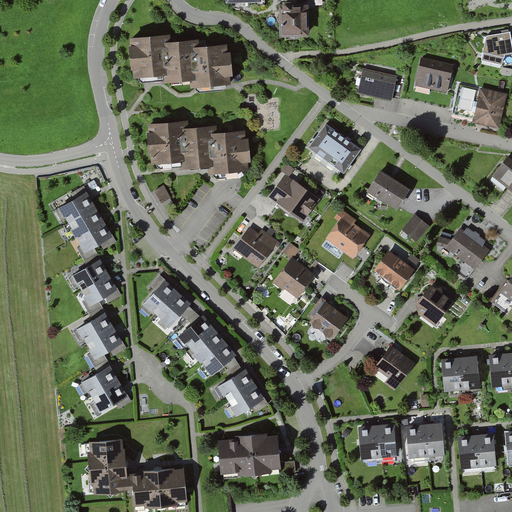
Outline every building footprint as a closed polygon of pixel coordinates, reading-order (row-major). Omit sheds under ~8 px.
[(304,32),(309,32),(308,2),(293,2),(293,0),(282,0),(283,5),(280,5),(280,33),(287,33),(287,35),(304,35),(304,32)] [(488,34),(482,59),(504,63),(507,53),(511,52),(511,36),(511,37),(510,31),(488,34)] [(130,80),(131,87),(143,86),(143,91),(161,90),(161,93),(191,91),(191,97),(228,94),(228,86),(231,86),(229,61),(224,62),(224,53),(198,55),(198,48),(168,50),(167,43),(128,46),(128,55),(125,55),(127,81),(130,80)] [(415,85),(448,93),(455,63),(422,56),(415,85)] [(355,102),(390,110),(395,85),(354,75),(352,84),(359,85),(355,102)] [(499,126),(507,91),(462,81),(456,109),(474,113),(473,120),(499,126)] [(212,180),(245,178),(244,169),(248,169),(246,145),(243,146),(243,137),(215,139),(215,132),(188,134),(187,127),(145,130),(146,141),(143,141),(145,165),(149,165),(149,173),(168,172),(169,175),(178,174),(177,170),(182,170),(182,177),(212,174),(212,180)] [(342,182),(360,157),(324,132),(307,156),(315,162),(312,166),(319,171),(322,168),(326,171),(324,174),(330,178),(332,176),(342,182)] [(511,199),(511,166),(511,167),(505,161),(489,182),(511,199)] [(284,169),(278,177),(287,184),(293,175),(284,169)] [(366,201),(397,218),(408,197),(378,179),(366,201)] [(301,232),(318,207),(282,182),(267,205),(288,220),(287,222),(301,232)] [(154,190),(161,203),(171,198),(164,184),(154,190)] [(101,257),(111,250),(83,201),(87,199),(82,191),(66,200),(70,206),(51,217),(81,268),(93,262),(90,258),(98,253),(101,257)] [(350,267),(368,243),(351,231),(354,227),(338,216),(331,226),(336,229),(323,247),(350,267)] [(414,250),(427,233),(412,222),(399,238),(414,250)] [(280,252),(261,238),(258,242),(247,234),(230,258),(258,278),(272,258),(274,259),(280,252)] [(444,256),(474,277),(488,258),(481,253),(479,254),(461,240),(461,237),(458,235),(452,243),(439,240),(435,252),(444,256)] [(290,241),(284,252),(295,258),(300,247),(290,241)] [(413,278),(386,258),(370,279),(397,299),(413,278)] [(296,308),(313,284),(288,266),(271,291),(296,308)] [(104,306),(114,300),(97,271),(74,284),(81,297),(79,298),(84,306),(79,309),(84,318),(98,310),(94,303),(100,299),(104,306)] [(511,275),(496,297),(500,299),(491,310),(505,321),(511,311),(511,275)] [(164,341),(188,314),(161,291),(163,289),(157,284),(147,296),(152,301),(137,318),(164,341)] [(416,322),(433,334),(452,310),(449,308),(453,302),(444,297),(441,302),(439,294),(433,295),(428,292),(414,312),(416,322)] [(326,346),(330,348),(345,327),(323,311),(324,309),(319,305),(306,324),(310,326),(306,331),(308,332),(306,336),(324,349),(326,346)] [(104,352),(109,360),(124,350),(100,312),(72,330),(74,332),(71,334),(76,342),(79,340),(84,348),(81,350),(84,354),(80,357),(89,371),(102,362),(98,356),(104,352)] [(209,387),(233,365),(200,326),(176,346),(209,387)] [(394,399),(414,372),(388,353),(372,376),(386,387),(383,391),(394,399)] [(488,372),(490,396),(494,396),(495,399),(511,397),(511,361),(487,363),(487,366),(484,366),(484,372),(488,372)] [(476,368),(476,364),(439,368),(443,400),(447,400),(448,403),(476,400),(476,397),(478,396),(476,373),(479,373),(479,367),(476,368)] [(114,412),(128,403),(123,397),(103,365),(73,383),(94,416),(110,406),(114,412)] [(231,427),(261,410),(243,379),(213,397),(220,408),(223,406),(229,418),(226,419),(231,427)] [(440,464),(442,463),(439,432),(404,435),(407,467),(411,467),(412,470),(440,467),(440,464)] [(356,436),(359,468),(363,468),(363,471),(374,470),(373,467),(380,467),(381,472),(392,471),(392,465),(396,464),(393,433),(356,436)] [(275,467),(273,445),(265,446),(265,442),(248,444),(248,437),(212,440),(215,475),(232,474),(233,477),(267,474),(267,470),(276,469),(276,475),(292,474),(291,465),(275,467)] [(120,475),(117,439),(84,442),(85,453),(81,453),(83,479),(87,479),(88,494),(121,493),(120,488),(125,488),(124,474),(120,475)] [(455,445),(458,477),(495,474),(492,441),(455,445)] [(126,475),(129,508),(140,507),(140,509),(173,506),(173,504),(182,503),(179,469),(169,470),(169,467),(137,471),(137,474),(126,475)]
